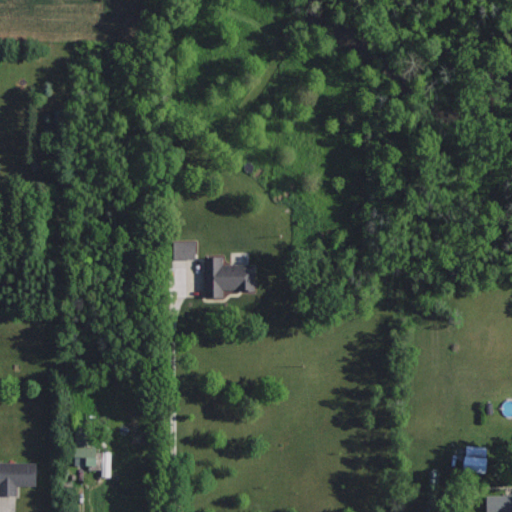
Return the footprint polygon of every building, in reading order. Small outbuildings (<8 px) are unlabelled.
[(192,240),(169,240),(169,259),(192,259),(192,240)] [(92,446),(71,447),(71,465),(92,464),(92,446)] [(109,452),(99,452),(100,476),(110,476),(109,452)] [(456,469),(479,473),(481,458),(458,454),(456,469)] [(34,485),(34,462),(0,461),(0,494),(15,495),(15,485),(34,485)] [(511,511),(511,494),(482,495),(481,511),(511,511)]
